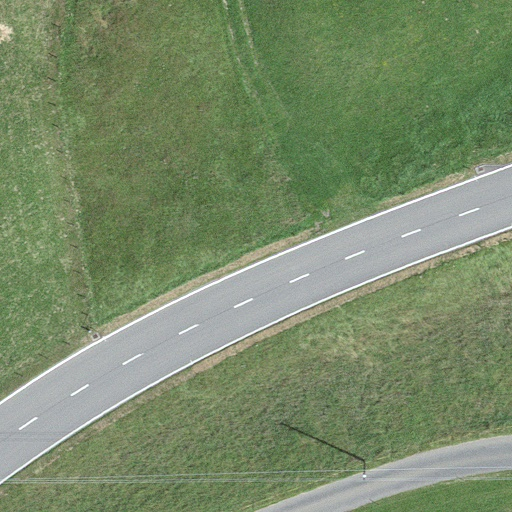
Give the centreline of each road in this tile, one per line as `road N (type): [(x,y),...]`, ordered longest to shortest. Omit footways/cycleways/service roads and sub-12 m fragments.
road 1 (secondary): [(511,199),(192,325),(0,444)]
road 2 (unclassified): [(511,456),(399,474),(294,511)]
